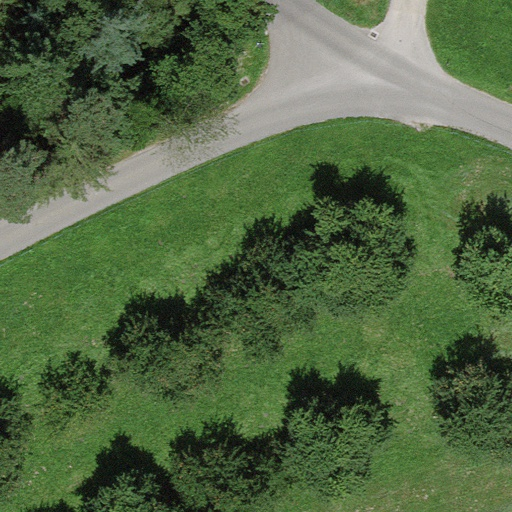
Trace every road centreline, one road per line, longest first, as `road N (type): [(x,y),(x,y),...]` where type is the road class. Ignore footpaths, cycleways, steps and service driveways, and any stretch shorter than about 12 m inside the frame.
road 1 (unclassified): [(355,60),(0,242)]
road 2 (unclassified): [(511,127),(355,60)]
